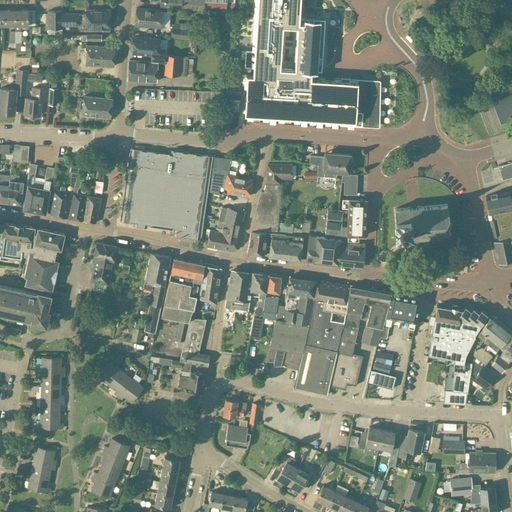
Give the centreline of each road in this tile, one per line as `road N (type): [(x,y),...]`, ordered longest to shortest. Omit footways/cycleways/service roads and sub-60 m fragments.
road 1 (residential): [(500,417),(322,406),(210,377)]
road 2 (residential): [(85,229),(63,328),(30,343),(20,368),(0,465)]
road 3 (unknown): [(334,0),(331,17),(350,57),(386,71),(391,141)]
road 4 (residential): [(265,133),(225,141),(115,134)]
road 5 (tertiary): [(371,274),(237,260)]
road 6 (residential): [(115,134),(126,0)]
road 7 (residential): [(371,274),(375,141)]
road 8 (residential): [(420,132),(427,104),(420,74),(388,33),(386,12)]
road 9 (residential): [(316,511),(199,452)]
road 10 (residential): [(265,133),(237,260)]
road 11 (tertiary): [(227,258),(100,232)]
road 12 (residential): [(493,279),(467,159)]
road 13 (residential): [(227,258),(210,377)]
